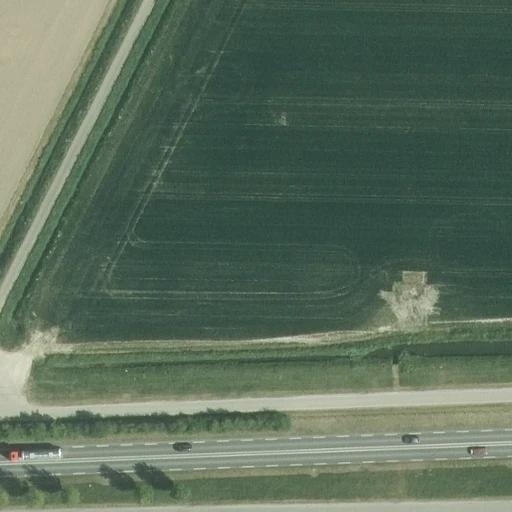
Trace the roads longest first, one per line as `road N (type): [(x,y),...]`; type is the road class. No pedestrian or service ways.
road 1 (primary): [(511,443),(0,463)]
road 2 (unclassified): [(511,395),(0,413)]
road 3 (unclassified): [(0,301),(150,0)]
